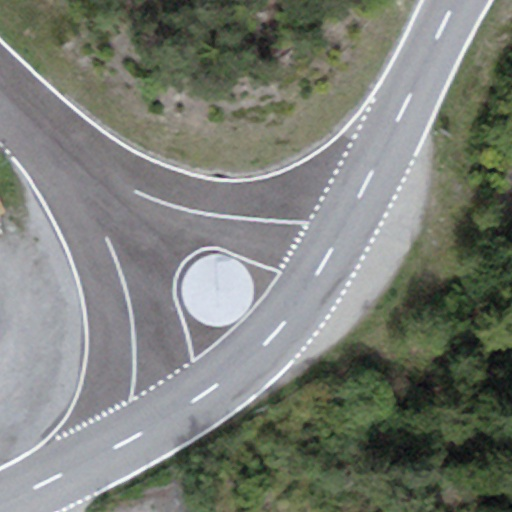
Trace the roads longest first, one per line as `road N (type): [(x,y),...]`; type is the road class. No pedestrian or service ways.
road 1 (secondary): [(110,448),(198,397),(266,342),(294,311),(348,218)]
road 2 (tertiary): [(79,171),(128,326),(110,448)]
road 3 (tertiary): [(348,218),(210,215),(79,171)]
road 4 (secondary): [(348,218),(458,0)]
road 5 (secondary): [(110,448),(0,505)]
